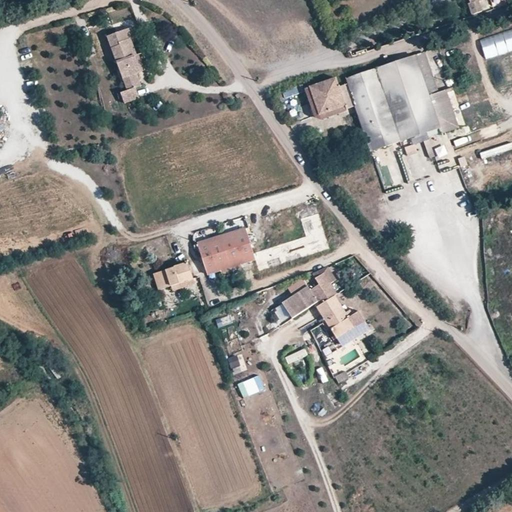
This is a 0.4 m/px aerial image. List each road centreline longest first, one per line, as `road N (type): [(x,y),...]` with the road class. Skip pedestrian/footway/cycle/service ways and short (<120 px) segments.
road 1 (tertiary): [(511,395),(338,207),(180,0)]
road 2 (unknown): [(358,230),(222,289)]
